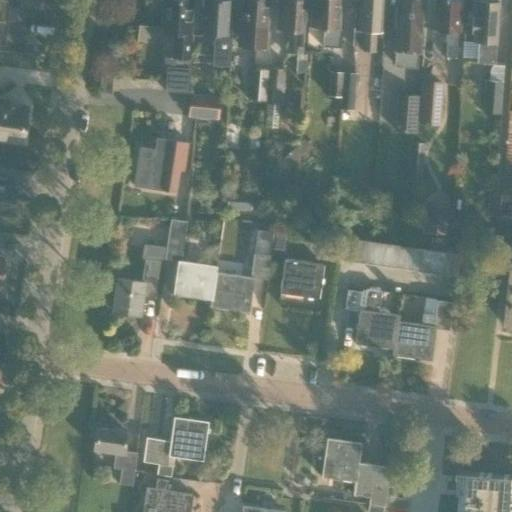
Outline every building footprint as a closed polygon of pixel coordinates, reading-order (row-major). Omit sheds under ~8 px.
[(9,0),(0,0),(0,45),(5,46),(9,0)] [(190,60),(192,36),(190,36),(193,6),(191,6),(191,0),(164,0),(162,34),(173,35),(171,59),(190,60)] [(228,20),(229,0),(202,0),(200,33),(213,34),(211,65),(229,66),(232,20),(228,20)] [(239,47),(264,49),(268,0),(244,0),(243,13),(241,13),(239,47)] [(287,54),(302,55),(307,0),(304,0),(282,0),(282,12),(280,12),(278,31),(289,32),(287,54)] [(323,47),(340,49),(342,29),(338,29),(339,0),(314,0),(313,29),(324,29),(323,47)] [(356,10),(353,45),(361,46),(361,52),(375,53),(377,30),(382,31),(384,0),(359,0),(359,11),(356,10)] [(419,53),(423,0),(398,0),(397,12),(395,12),(392,51),(419,53)] [(457,57),(458,39),(461,2),(447,0),(437,0),(435,32),(446,33),(445,56),(457,57)] [(495,63),(499,4),(477,2),(476,19),(473,18),(472,30),(475,30),(474,43),(478,43),(476,62),(495,63)] [(13,23),(10,49),(32,52),(35,26),(13,23)] [(164,91),(187,93),(190,60),(171,59),(171,66),(166,66),(164,91)] [(265,101),(268,67),(251,66),(248,99),(265,101)] [(268,67),(265,101),(265,103),(281,104),(284,69),(268,67)] [(340,97),(341,72),(329,71),(327,96),(340,97)] [(99,92),(111,93),(113,73),(100,72),(99,92)] [(341,72),(340,97),(339,109),(354,110),(356,73),(341,72)] [(418,124),(440,125),(443,82),(421,81),(418,124)] [(499,114),(501,82),(486,81),(484,112),(499,114)] [(393,130),(416,132),(419,95),(396,94),(393,130)] [(218,101),(190,99),(189,115),(217,118),(218,101)] [(0,138),(20,141),(25,112),(10,110),(10,108),(0,106),(0,138)] [(172,152),(139,146),(133,185),(167,190),(177,191),(180,170),(185,170),(189,143),(173,141),(172,146),(173,146),(172,152)] [(409,164),(416,164),(423,165),(425,143),(417,143),(410,142),(409,164)] [(282,145),(281,159),(295,159),(296,145),(282,145)] [(511,162),(504,162),(503,172),(511,172),(511,162)] [(503,183),(511,183),(511,172),(503,172),(503,183)] [(511,193),(511,183),(503,183),(502,193),(511,193)] [(0,214),(11,216),(16,188),(0,185),(0,214)] [(276,217),(295,219),(297,202),(276,201),(275,210),(277,210),(276,217)] [(447,233),(448,214),(424,212),(423,231),(447,233)] [(510,215),(500,215),(498,236),(509,237),(510,215)] [(164,258),(181,260),(186,220),(170,218),(164,258)] [(256,229),(253,253),(269,255),(270,255),(273,231),(256,229)] [(273,248),(283,250),(285,233),(275,232),(273,248)] [(350,262),(353,240),(342,239),(339,260),(350,262)] [(362,264),(365,242),(353,240),(350,262),(362,264)] [(374,265),(377,244),(365,242),(362,264),(374,265)] [(165,247),(143,243),(141,257),(160,260),(163,257),(165,247)] [(386,267),(389,245),(377,244),(374,265),(386,267)] [(397,269),(401,247),(389,245),(386,267),(397,269)] [(409,271),(412,249),(401,247),(397,269),(409,271)] [(421,272),(424,251),(412,249),(409,271),(421,272)] [(433,274),(436,252),(424,251),(421,272),(433,274)] [(445,276),(448,254),(436,252),(433,274),(445,276)] [(253,253),(250,276),(266,278),(269,255),(253,253)] [(448,254),(445,276),(455,277),(458,256),(448,254)] [(145,290),(156,292),(161,260),(146,258),(142,281),(118,278),(113,309),(142,314),(145,290)] [(280,292),(318,297),(323,264),(285,259),(280,292)] [(214,272),(215,272),(216,266),(177,261),(173,294),(210,299),(211,299),(214,272)] [(483,266),(480,289),(491,290),(493,267),(483,266)] [(253,277),(215,272),(214,272),(211,299),(210,299),(209,305),(248,311),(253,277)] [(396,321),(397,321),(398,315),(377,312),(380,290),(365,288),(362,310),(360,309),(355,343),(393,348),(396,321)] [(422,312),(420,325),(433,327),(437,301),(437,299),(425,297),(423,312),(422,312)] [(396,321),(393,348),(392,354),(430,360),(435,327),(449,329),(453,303),(437,301),(433,327),(420,325),(397,321),(396,321)] [(145,438),(142,462),(158,464),(156,474),(170,476),(173,456),(202,460),(208,421),(173,416),(170,441),(145,438)] [(119,483),(132,485),(135,458),(122,456),(126,431),(96,427),(93,448),(116,451),(113,468),(121,469),(119,483)] [(369,505),(384,507),(389,467),(358,463),(361,443),(326,438),(321,477),(355,481),(353,495),(370,497),(369,505)] [(442,466),(441,474),(453,475),(454,467),(442,466)] [(511,511),(511,475),(458,470),(457,476),(470,477),(467,511),(511,511)] [(146,487),(141,511),(190,511),(193,494),(166,490),(168,481),(156,479),(155,489),(146,487)]
